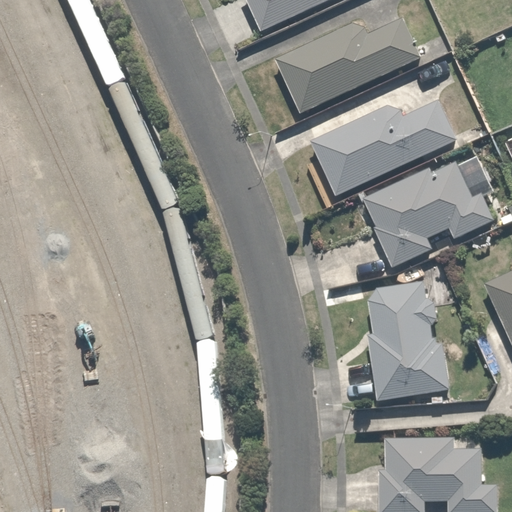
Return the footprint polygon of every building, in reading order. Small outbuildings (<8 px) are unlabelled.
[(248,0),(263,32),(336,0),(248,0)] [(354,24),(277,60),(303,114),(423,58),(406,19),(370,34),(368,28),(354,24)] [(391,106),(312,142),(338,197),(459,140),(441,101),(406,117),(403,111),(391,106)] [(431,169),(365,199),(378,227),(376,228),(396,267),(434,249),(429,238),(451,228),(457,240),(496,220),(484,195),(475,198),(458,162),(433,173),(431,169)] [(511,271),(486,284),(511,340),(511,271)] [(379,289),(370,301),(376,335),(370,336),(380,401),(452,390),(445,344),(439,345),(438,338),(435,338),(433,325),(436,324),(439,318),(437,304),(432,300),(428,301),(426,283),(379,289)] [(449,511),(499,511),(500,486),(483,486),(483,450),(456,451),(456,439),(387,439),(387,470),(380,470),(380,511),(427,511),(428,503),(450,502),(449,511)]
